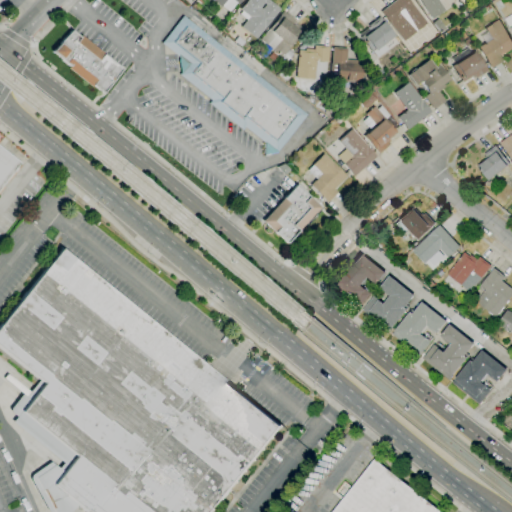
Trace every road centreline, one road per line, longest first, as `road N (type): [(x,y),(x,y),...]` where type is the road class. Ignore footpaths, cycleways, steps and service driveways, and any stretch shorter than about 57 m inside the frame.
road 1 (primary): [(0,102),(491,511)]
road 2 (primary): [(511,465),(92,123)]
road 3 (residential): [(292,288),(421,163),(511,94)]
